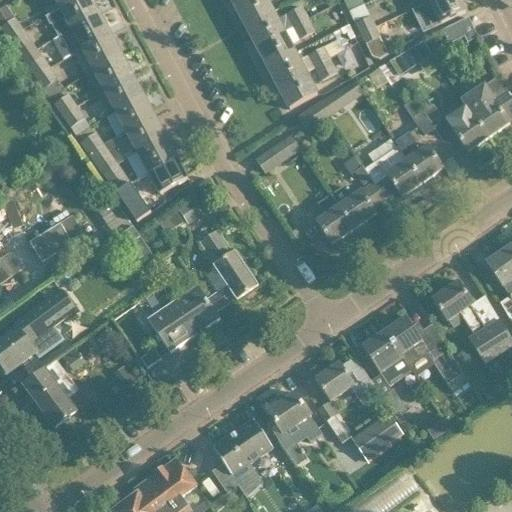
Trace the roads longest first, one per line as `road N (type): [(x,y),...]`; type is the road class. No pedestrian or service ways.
road 1 (unclassified): [(318,332),(135,0)]
road 2 (residential): [(59,511),(318,332)]
road 3 (residential): [(318,332),(454,239)]
